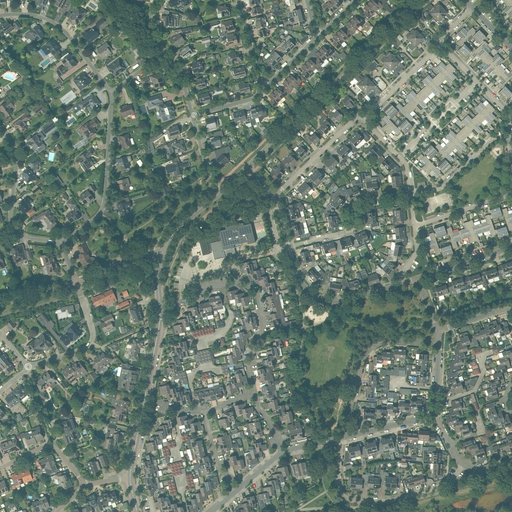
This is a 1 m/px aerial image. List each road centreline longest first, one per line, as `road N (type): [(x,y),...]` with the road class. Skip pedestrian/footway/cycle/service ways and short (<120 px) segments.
road 1 (tertiary): [(248,166),(420,0)]
road 2 (unclassified): [(110,93),(104,201),(60,243)]
road 3 (residential): [(341,438),(372,346),(438,343)]
road 4 (residential): [(414,227),(508,195),(508,137)]
road 5 (residential): [(288,246),(350,230),(350,205),(364,198),(409,192)]
road 6 (residential): [(403,283),(329,300),(305,288),(288,246)]
road 7 (unclassified): [(0,16),(56,22),(110,93)]
road 8 (residential): [(337,485),(353,500),(401,498),(448,483),(464,463)]
road 9 (residential): [(255,394),(248,367),(262,325),(255,293),(234,282)]
road 10 (residential): [(28,367),(90,343),(78,284)]
